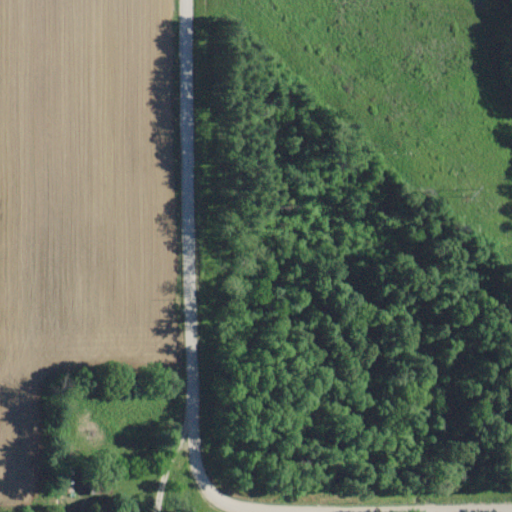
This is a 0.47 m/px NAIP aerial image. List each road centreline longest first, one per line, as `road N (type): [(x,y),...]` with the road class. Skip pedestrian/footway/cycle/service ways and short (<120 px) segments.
road 1 (residential): [(230,504),(206,488),(195,460),(185,0)]
road 2 (residential): [(511,507),(230,504)]
